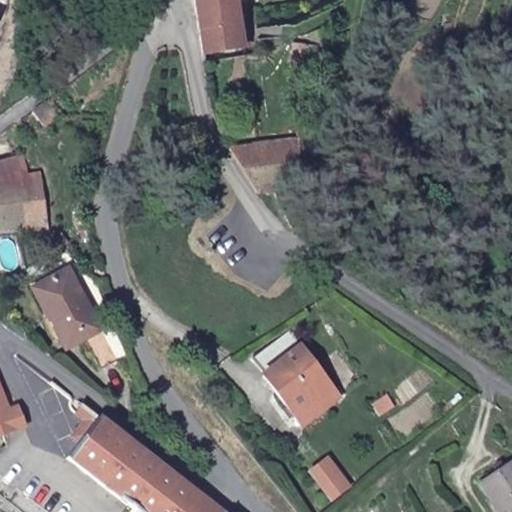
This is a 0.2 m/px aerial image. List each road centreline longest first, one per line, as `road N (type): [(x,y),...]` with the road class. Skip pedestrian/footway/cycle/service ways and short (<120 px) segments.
road 1 (residential): [(181,24),(147,47),(113,148),(110,255),(148,360),(256,511)]
road 2 (residential): [(511,393),(314,261),(261,215),(211,135),(181,24)]
